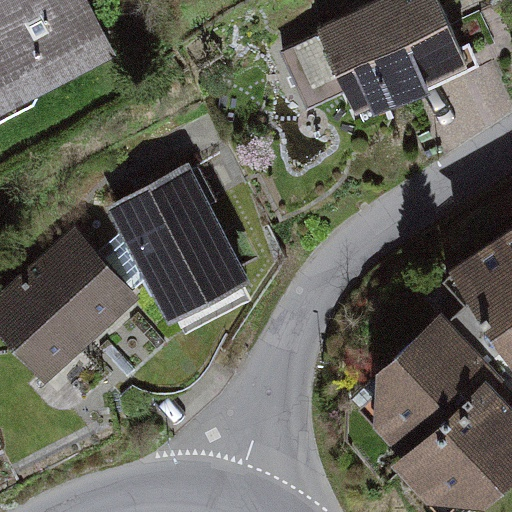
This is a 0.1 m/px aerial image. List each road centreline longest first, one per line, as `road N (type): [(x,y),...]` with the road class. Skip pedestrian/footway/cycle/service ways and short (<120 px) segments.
road 1 (residential): [(511,142),(324,282),(284,337),(238,503)]
road 2 (residential): [(238,503),(167,493),(95,511)]
